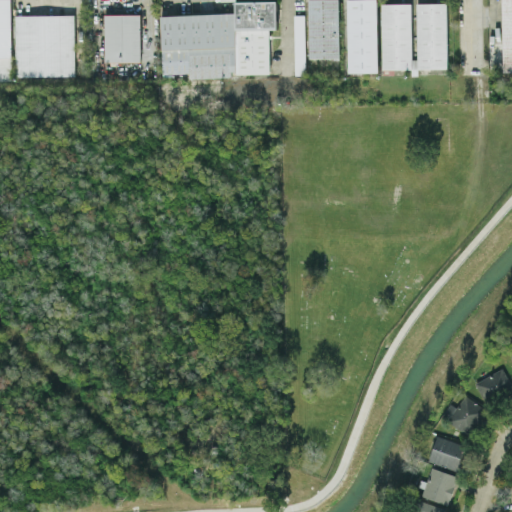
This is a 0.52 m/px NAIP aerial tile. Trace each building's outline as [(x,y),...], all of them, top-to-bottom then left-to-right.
[(10,0),(0,0),(0,57),(11,57),(10,0)] [(162,73),(189,73),(189,78),(231,77),(231,74),(270,73),(269,29),(277,29),(277,0),(235,1),(235,13),(161,15),(162,73)] [(338,0),(308,0),(309,58),(339,58),(338,0)] [(377,0),(347,0),(348,72),(378,72),(377,0)] [(511,71),(511,0),(502,0),(502,71),(511,71)] [(416,3),(417,68),(447,68),(447,2),(416,3)] [(411,3),(381,3),(382,69),(412,68),(411,3)] [(15,15),(16,76),(75,75),(74,14),(15,15)] [(141,61),(140,14),(104,14),(105,62),(141,61)] [(511,389),(511,387),(502,368),(475,382),(485,403),(511,389)] [(450,403),(441,417),(470,435),(487,409),(464,395),(456,407),(450,403)] [(467,445),(436,435),(428,461),(432,462),(422,496),(448,504),(467,445)]
